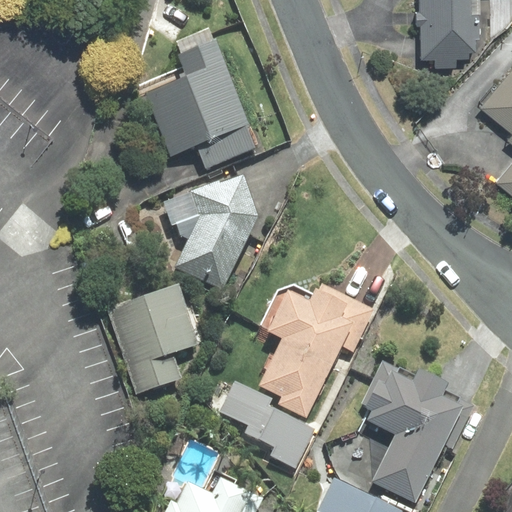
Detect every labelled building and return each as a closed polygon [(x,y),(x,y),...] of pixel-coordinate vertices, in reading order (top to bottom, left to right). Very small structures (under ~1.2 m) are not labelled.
[(482,58),(480,0),(418,0),(419,59),(434,59),(434,67),(457,67),(457,58),(482,58)] [(204,173),(259,151),(214,41),(174,57),(183,79),(143,95),(170,160),(195,150),(204,173)] [(511,64),(478,106),(511,132),(506,139),(511,144),(511,160),(495,182),(511,195),(511,64)] [(256,219),(242,176),(160,203),(175,247),(186,243),(173,270),(222,293),(256,219)] [(353,355),(374,311),(319,285),(314,296),(292,286),(276,293),(258,331),(280,341),(257,389),(279,399),(276,406),(308,421),(341,349),(353,355)] [(176,286),(105,311),(136,397),(182,381),(173,357),(199,347),(176,286)] [(453,451),(475,407),(444,392),(447,384),(416,369),(412,377),(382,363),(359,409),(369,414),(364,425),(392,438),(381,459),(375,456),(365,475),(372,479),(370,485),(416,507),(445,447),(453,451)] [(403,511),(404,511),(335,479),(318,511),(403,511)] [(178,483),(164,511),(256,511),(261,502),(217,481),(209,498),(178,483)]
